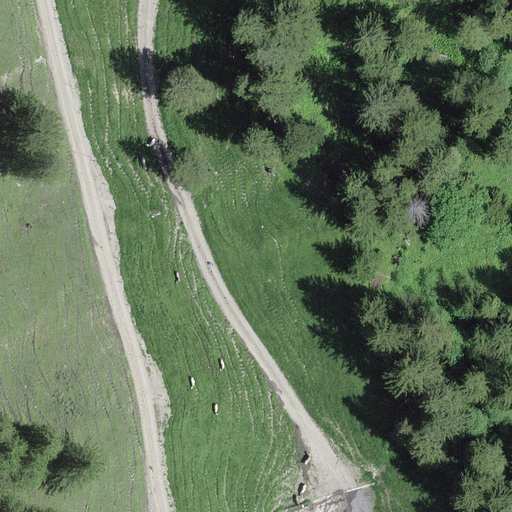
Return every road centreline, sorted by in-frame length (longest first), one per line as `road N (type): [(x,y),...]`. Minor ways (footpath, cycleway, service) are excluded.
road 1 (track): [(352,511),(204,261),(169,167),(151,0)]
road 2 (track): [(46,0),(148,421),(157,511)]
